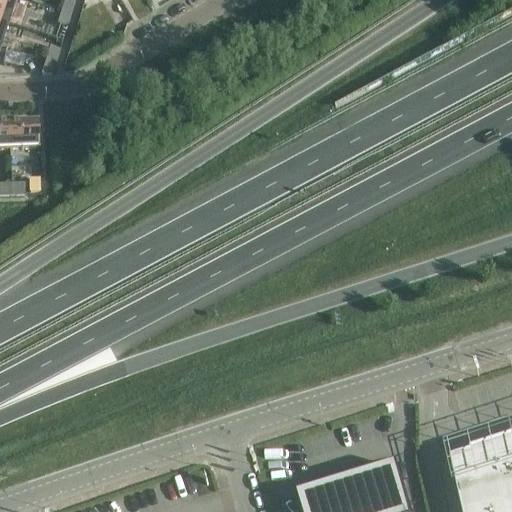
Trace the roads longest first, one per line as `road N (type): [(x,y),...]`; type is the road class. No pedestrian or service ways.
road 1 (motorway): [(511,59),(0,330)]
road 2 (motorway): [(0,387),(511,117)]
road 3 (motorway): [(0,401),(511,243)]
road 4 (motorway): [(439,0),(0,284)]
road 5 (unclassified): [(224,431),(511,341)]
road 6 (residential): [(0,92),(95,80),(227,0)]
road 7 (unclassified): [(0,504),(224,431)]
road 8 (unknown): [(438,364),(432,433),(445,511)]
